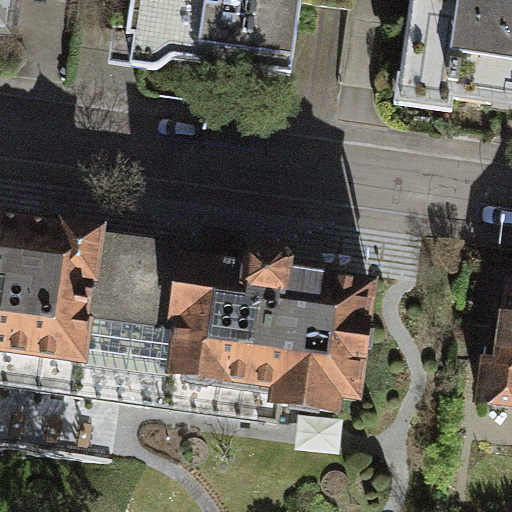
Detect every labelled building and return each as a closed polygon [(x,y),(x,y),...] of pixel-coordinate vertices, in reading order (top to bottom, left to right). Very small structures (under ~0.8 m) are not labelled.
[(0,0),(0,34),(6,35),(11,0),(0,0)] [(290,76),(300,0),(129,0),(122,54),(132,55),(131,69),(156,71),(167,60),(290,76)] [(511,0),(415,0),(405,78),(453,85),(451,98),(492,104),(493,97),(511,99),(511,0)] [(190,245),(0,220),(0,388),(123,404),(276,424),(278,403),(333,410),(335,396),(355,398),(370,285),(286,274),(288,263),(247,257),(245,270),(188,262),(190,245)] [(511,287),(508,287),(500,365),(480,363),(476,401),(511,404),(511,287)]
